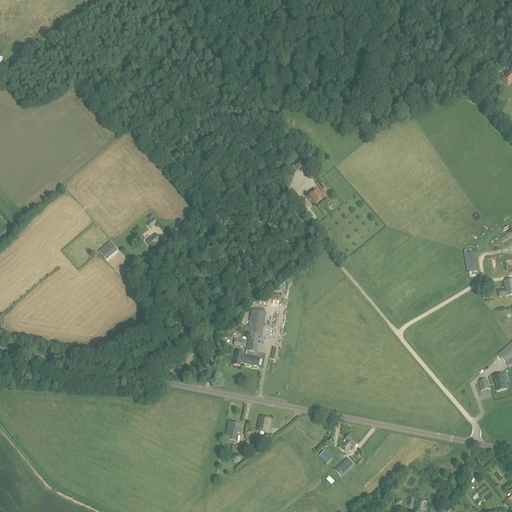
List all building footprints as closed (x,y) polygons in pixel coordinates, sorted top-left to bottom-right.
[(501,78),(508,86),(511,81),(511,69),(501,78)] [(300,160),(291,166),(296,172),(298,170),(298,171),(303,168),(302,167),(304,165),(300,160)] [(316,184),(322,192),(327,188),(321,180),(316,184)] [(309,195),(316,204),(324,198),(317,189),(309,195)] [(147,224),(150,227),(157,222),(154,218),(147,224)] [(180,225),(183,228),(190,222),(188,219),(180,225)] [(152,229),(155,233),(161,227),(158,224),(152,229)] [(511,230),(491,245),(494,250),(511,237),(511,230)] [(146,241),(154,251),(160,246),(158,243),(161,241),(155,234),(146,241)] [(98,252),(105,260),(117,250),(110,242),(98,252)] [(472,272),(473,274),(478,273),(477,271),(478,271),(475,252),(464,254),(467,273),(472,272)] [(498,290),(499,297),(511,295),(511,280),(504,282),(505,289),(498,290)] [(246,351),(256,352),(259,336),(262,336),(266,312),(252,310),(247,332),(250,333),(246,351)] [(234,345),(245,347),(246,341),(235,339),(234,345)] [(511,342),(498,355),(505,363),(511,357),(511,342)] [(241,363),(243,363),(245,355),(242,355),(243,352),(236,351),(233,365),(240,366),(241,363)] [(243,363),(258,366),(260,358),(245,355),(243,363)] [(498,391),(506,389),(502,374),(494,377),(498,391)] [(478,382),(481,392),(490,389),(488,379),(478,382)] [(257,431),(269,433),(271,419),(259,417),(257,431)] [(225,439),(236,441),(238,433),(241,434),(242,424),(228,422),(225,439)] [(340,445),(347,452),(351,449),(352,450),(353,448),(357,444),(349,436),(345,439),(345,440),(340,445)] [(325,450),(319,454),(328,464),(334,459),(325,450)] [(348,458),(340,465),(334,471),(341,478),(347,472),(354,465),(348,458)] [(392,507),(399,509),(402,499),(395,497),(392,507)] [(414,511),(415,511),(423,511),(424,510),(425,510),(427,503),(416,500),(414,511)]
